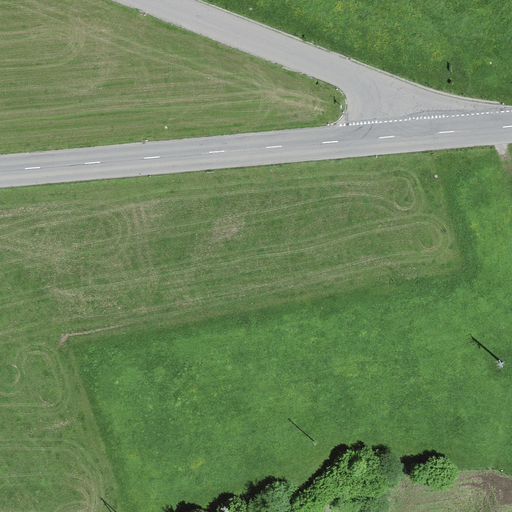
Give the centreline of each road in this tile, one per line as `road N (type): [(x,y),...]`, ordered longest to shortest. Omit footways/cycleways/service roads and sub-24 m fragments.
road 1 (secondary): [(0,171),(417,134)]
road 2 (tertiary): [(151,0),(381,90),(416,119),(417,134)]
